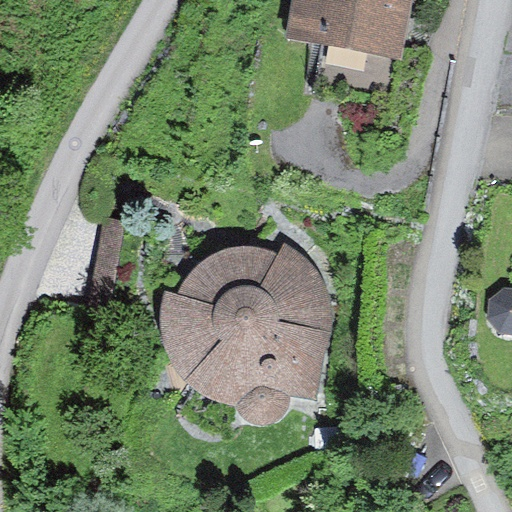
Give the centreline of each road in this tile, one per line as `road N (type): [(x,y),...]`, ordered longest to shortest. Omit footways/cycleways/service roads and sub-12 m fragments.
road 1 (residential): [(496,0),(443,198),(426,341),(500,511)]
road 2 (residential): [(172,0),(109,110),(0,363)]
